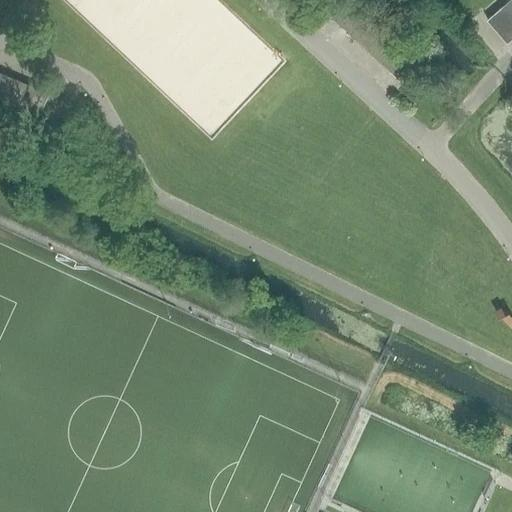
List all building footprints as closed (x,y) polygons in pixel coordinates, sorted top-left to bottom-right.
[(350,0),(347,0),(332,16),(342,26),(343,25),(359,8),(358,7),(350,0)] [(511,0),(504,7),(503,6),(501,7),(487,20),(507,44),(511,39),(511,0)] [(359,8),(343,25),(352,33),(367,16),(359,8)] [(367,16),(352,33),(361,41),(376,24),(367,16)] [(376,24),(361,41),(369,49),(385,33),(376,24)] [(385,33),(369,49),(378,57),(393,41),(385,33)] [(393,41),(378,57),(386,65),(402,49),(393,41)] [(400,80),(417,63),(402,49),(386,65),(385,67),(400,80)] [(17,84),(6,80),(0,94),(0,99),(9,103),(17,84)] [(28,89),(17,84),(9,103),(20,108),(28,89)] [(29,87),(28,89),(20,108),(38,116),(47,94),(31,88),(29,87)]
